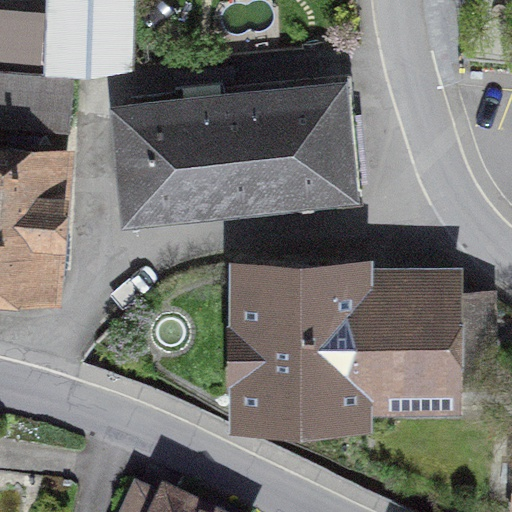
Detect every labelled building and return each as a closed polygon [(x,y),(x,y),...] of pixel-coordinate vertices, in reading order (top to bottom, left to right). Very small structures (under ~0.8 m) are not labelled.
[(35,0),(0,0),(0,57),(32,59),(35,0)] [(46,0),(45,61),(74,64),(133,64),(134,0),(46,0)] [(0,277),(40,281),(51,155),(34,154),(37,123),(69,126),(73,75),(0,68),(0,277)] [(132,106),(123,117),(132,205),(352,184),(351,181),(350,181),(341,88),(343,88),(342,86),(132,106)] [(359,262),(243,262),(243,409),(397,410),(397,386),(450,386),(450,380),(491,380),(491,294),(450,293),(450,285),(359,284),(359,262)] [(181,511),(137,491),(126,511),(181,511)]
